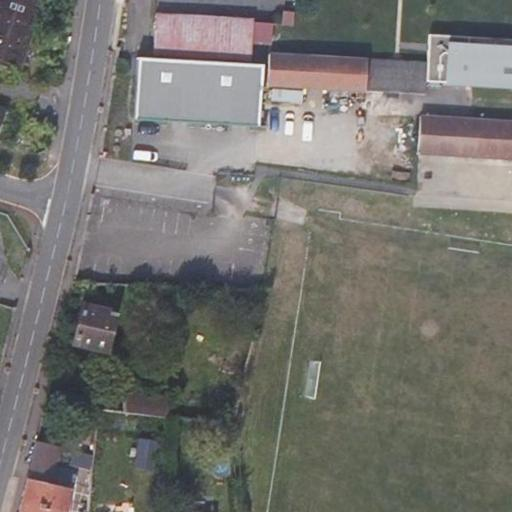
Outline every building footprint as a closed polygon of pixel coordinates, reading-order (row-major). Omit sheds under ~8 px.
[(0,64),(23,72),(46,0),(0,0),(0,6),(0,64)] [(213,55),(215,16),(159,10),(155,48),(213,55)] [(271,44),(273,21),(215,16),(213,55),(252,58),(253,43),(271,44)] [(511,54),(475,51),(475,44),(435,41),(433,69),(432,88),(500,93),(511,94),(511,54)] [(511,54),(511,47),(475,44),(475,51),(511,54)] [(432,88),(433,69),(272,55),(270,70),(268,84),(431,100),(432,88)] [(270,70),(142,60),(136,121),(264,130),(268,84),(270,70)] [(511,178),(511,140),(416,136),(414,175),(485,177),(511,178)] [(127,348),(137,305),(93,296),(85,339),(127,348)] [(126,397),(127,391),(116,387),(115,397),(125,400),(126,397)] [(159,411),(160,405),(146,402),(126,397),(125,400),(122,414),(157,421),(159,411)] [(76,511),(81,497),(84,483),(61,477),(69,443),(74,444),(80,421),(66,417),(61,432),(47,429),(45,436),(29,506),(28,511),(76,511)]
